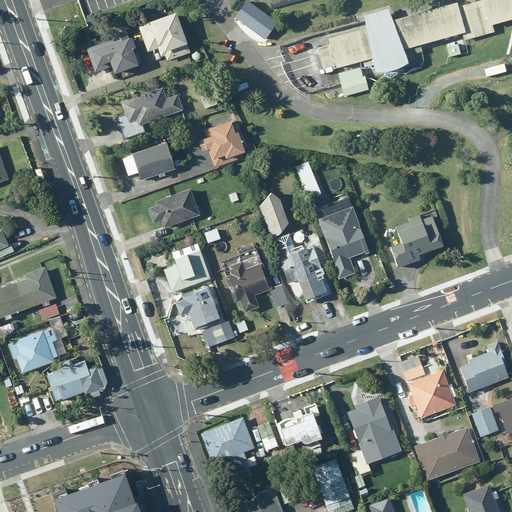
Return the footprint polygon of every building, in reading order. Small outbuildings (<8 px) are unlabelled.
[(247,0),(234,17),(264,39),(277,22),(247,0)] [(306,0),(276,0),(269,2),(271,9),(306,0)] [(315,48),(321,70),(324,70),(325,74),(332,72),(331,70),(362,62),(364,68),(371,66),(373,73),(376,73),(382,73),(386,73),(391,72),(395,70),(399,68),(403,66),(406,64),(401,51),(461,34),(463,41),(493,33),(491,26),(511,20),(511,0),(480,0),(481,1),(457,7),(456,3),(391,21),(386,9),(363,16),(365,29),(326,39),(328,45),(315,48)] [(190,55),(175,15),(138,29),(148,54),(163,48),(168,63),(190,55)] [(140,68),(124,28),(84,43),(95,72),(109,67),(113,78),(140,68)] [(457,44),(445,48),(448,58),(460,55),(457,44)] [(192,60),(193,61),(195,61),(197,61),(198,61),(199,60),(200,58),(201,57),(200,55),(200,54),(199,52),(197,52),(196,51),(194,52),(193,52),(192,54),(191,55),(191,57),(191,58),(192,60)] [(337,74),(343,97),(368,91),(364,77),(361,77),(359,68),(337,74)] [(162,90),(120,104),(124,114),(117,117),(124,139),(146,132),(141,126),(184,111),(179,97),(165,101),(162,90)] [(210,90),(198,95),(204,110),(216,105),(210,90)] [(206,139),(197,142),(200,152),(208,150),(214,168),(246,157),(233,120),(203,131),(206,139)] [(0,180),(14,175),(2,143),(0,144),(0,180)] [(166,143),(122,158),(128,177),(137,174),(140,181),(175,169),(166,143)] [(322,196),(308,162),(293,168),(307,202),(322,196)] [(155,206),(147,209),(153,225),(159,223),(161,229),(198,216),(189,191),(154,203),(155,206)] [(270,193),(257,207),(268,239),(278,236),(287,226),(278,200),(270,193)] [(351,207),(315,220),(336,279),(353,274),(348,258),(367,252),(351,207)] [(398,244),(388,247),(396,268),(417,261),(416,257),(442,248),(432,219),(437,217),(434,210),(408,219),(409,222),(393,228),(398,244)] [(269,241),(286,285),(295,282),(303,303),(331,293),(321,269),(328,266),(316,234),(308,237),(304,227),(269,241)] [(220,241),(214,229),(202,235),(208,247),(220,241)] [(176,266),(162,271),(171,295),(210,280),(197,244),(172,254),(176,266)] [(239,301),(244,314),(259,308),(254,296),(270,290),(260,263),(244,269),(241,260),(226,266),(230,276),(224,278),(233,303),(239,301)] [(56,299),(47,271),(18,281),(27,309),(56,299)] [(0,318),(27,309),(18,281),(0,286),(0,318)] [(206,289),(173,301),(179,318),(186,315),(193,332),(201,328),(219,322),(206,289)] [(201,328),(208,347),(233,338),(227,319),(219,322),(201,328)] [(249,331),(245,320),(235,324),(239,335),(249,331)] [(42,331),(9,345),(20,373),(53,360),(42,331)] [(511,376),(511,375),(498,339),(484,344),(487,352),(466,359),(469,365),(458,369),(468,394),(511,376)] [(418,357),(400,363),(419,416),(453,404),(440,368),(424,374),(418,357)] [(83,363),(42,377),(52,405),(108,385),(103,372),(88,377),(83,363)] [(15,370),(8,372),(10,378),(3,380),(6,389),(13,386),(12,383),(19,381),(15,370)] [(401,453),(379,395),(346,408),(363,452),(348,457),(356,479),(372,473),(369,465),(401,453)] [(511,432),(511,397),(472,414),(481,437),(498,431),(492,415),(498,412),(507,435),(511,432)] [(300,423),(280,429),(285,445),(302,440),(303,443),(315,439),(308,415),(297,418),(300,423)] [(242,419),(200,434),(211,464),(224,459),(233,485),(253,478),(243,450),(252,446),(242,419)] [(270,426),(257,430),(264,451),(277,446),(270,426)] [(479,463),(466,427),(412,447),(425,482),(479,463)] [(335,460),(311,467),(326,511),(346,511),(352,510),(335,460)] [(140,511),(128,476),(54,502),(57,511),(140,511)] [(463,491),(470,511),(497,511),(502,510),(491,481),(463,491)] [(212,483),(207,485),(212,497),(216,495),(212,483)] [(281,511),(274,489),(243,500),(247,511),(281,511)] [(394,511),(388,495),(368,502),(371,511),(394,511)]
